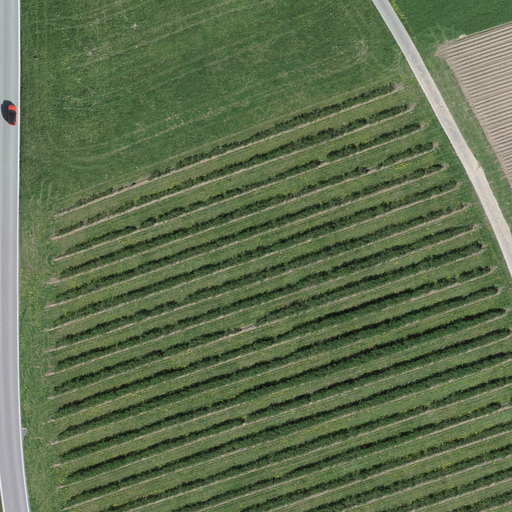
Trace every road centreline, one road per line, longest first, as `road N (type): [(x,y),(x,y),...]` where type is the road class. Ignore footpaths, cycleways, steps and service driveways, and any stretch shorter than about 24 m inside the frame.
road 1 (tertiary): [(6,0),(6,399),(16,511)]
road 2 (unclassified): [(379,0),(511,257)]
